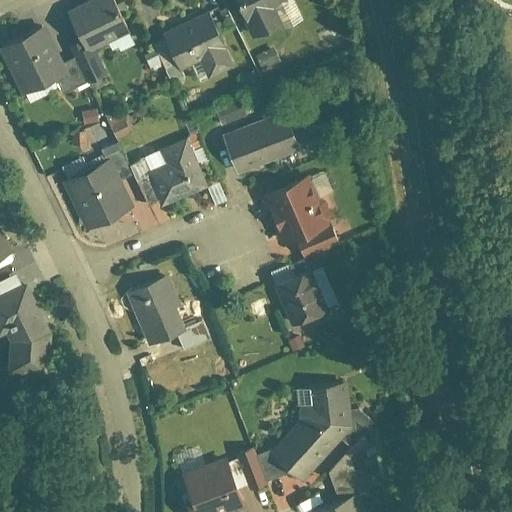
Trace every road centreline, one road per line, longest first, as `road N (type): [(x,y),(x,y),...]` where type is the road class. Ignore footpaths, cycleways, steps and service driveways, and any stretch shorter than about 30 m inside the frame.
road 1 (secondary): [(382,0),(468,511)]
road 2 (residential): [(124,511),(128,476),(116,374),(75,277)]
road 3 (residential): [(75,277),(218,230),(239,258)]
road 4 (residential): [(75,277),(0,128)]
